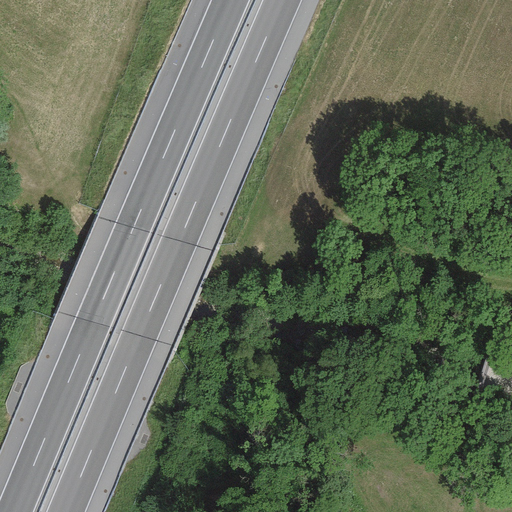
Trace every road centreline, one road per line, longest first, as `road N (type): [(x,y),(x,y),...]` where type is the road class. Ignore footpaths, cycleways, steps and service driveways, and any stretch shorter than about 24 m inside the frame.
road 1 (motorway): [(65,511),(282,0)]
road 2 (motorway): [(230,0),(14,511)]
